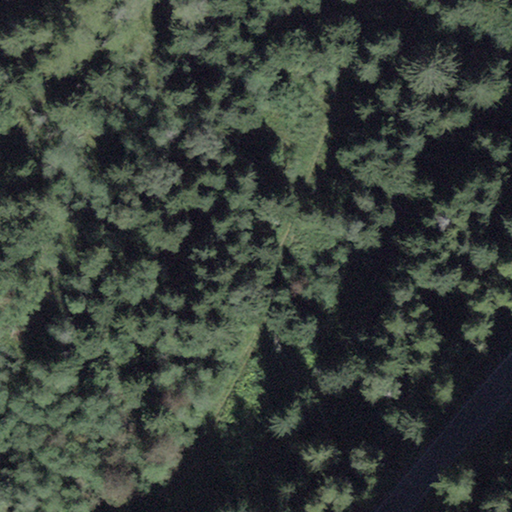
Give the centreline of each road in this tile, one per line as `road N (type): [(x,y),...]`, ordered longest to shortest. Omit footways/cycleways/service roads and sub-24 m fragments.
road 1 (track): [(125,511),(181,449),(226,359),(316,245),(392,160),(496,78),(511,29)]
road 2 (tertiary): [(511,376),(395,511)]
